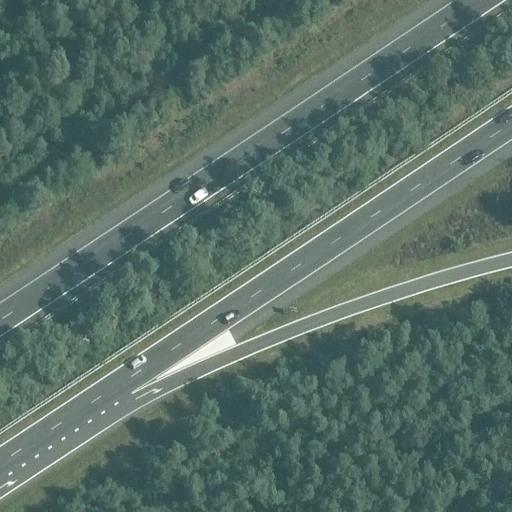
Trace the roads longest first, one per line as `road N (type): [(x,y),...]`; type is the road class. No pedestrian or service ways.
road 1 (motorway): [(0,462),(511,118)]
road 2 (motorway): [(481,0),(0,320)]
road 3 (motorway): [(0,481),(242,350),(511,259)]
road 4 (track): [(0,197),(282,0)]
